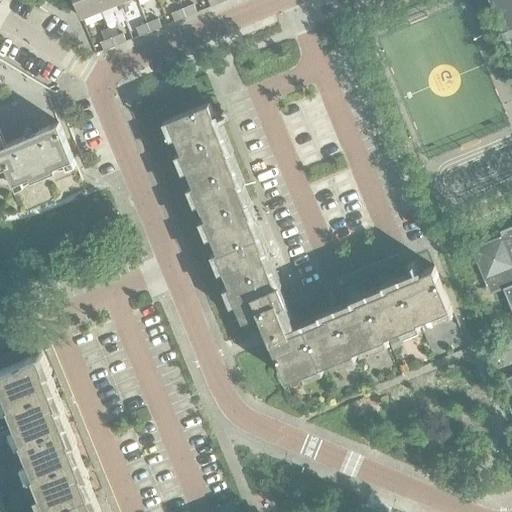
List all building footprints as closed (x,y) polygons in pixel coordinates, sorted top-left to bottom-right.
[(74,0),(82,17),(99,10),(95,0),(74,0)] [(95,0),(99,10),(117,3),(116,0),(95,0)] [(511,0),(476,0),(481,11),(492,7),(508,45),(509,44),(511,49),(511,48),(511,0)] [(186,16),(197,12),(194,3),(182,8),(186,16)] [(171,12),(175,21),(186,16),(182,8),(171,12)] [(146,22),(150,31),(162,26),(158,17),(146,22)] [(136,27),(139,35),(150,31),(146,22),(136,27)] [(109,30),(108,30),(114,46),(126,41),(123,32),(118,34),(116,28),(109,31),(109,30)] [(104,50),(114,46),(108,30),(101,33),(104,40),(100,41),(104,50)] [(215,120),(217,119),(210,101),(169,118),(182,151),(181,151),(194,184),(193,184),(206,217),(205,218),(218,250),(217,251),(230,284),(229,285),(243,319),(259,313),(287,378),(355,351),(355,350),(387,336),(387,335),(420,322),(419,319),(451,306),(434,266),(422,271),(423,272),(390,285),(391,287),(358,300),(359,302),(326,315),(327,316),(289,332),(278,305),(282,303),(275,286),(277,286),(263,253),(265,253),(251,219),(252,219),(239,186),(241,185),(227,153),(229,152),(215,120)] [(55,165),(73,157),(74,157),(59,121),(2,145),(0,140),(0,167),(7,164),(14,182),(31,175),(32,179),(57,169),(55,165)] [(511,225),(500,231),(502,237),(473,249),(488,285),(493,283),(496,291),(503,288),(511,309),(511,375),(505,378),(511,395),(511,225)] [(46,510),(46,511),(94,511),(94,510),(95,509),(81,474),(82,474),(68,439),(70,439),(56,405),(57,404),(43,370),(45,370),(39,354),(0,370),(0,381),(10,406),(8,406),(15,423),(22,440),(21,441),(35,475),(33,476),(47,510),(46,510)] [(8,406),(0,409),(0,429),(15,423),(8,406)]
